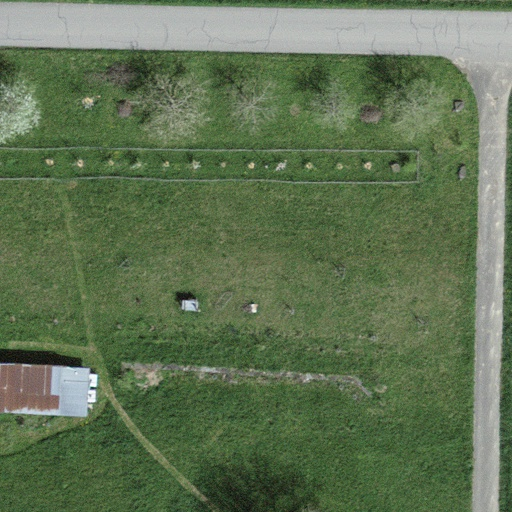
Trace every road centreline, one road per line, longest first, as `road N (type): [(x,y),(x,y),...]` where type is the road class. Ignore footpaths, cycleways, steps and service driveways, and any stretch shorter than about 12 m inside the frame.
road 1 (unclassified): [(0,26),(511,33)]
road 2 (track): [(492,33),(485,511)]
